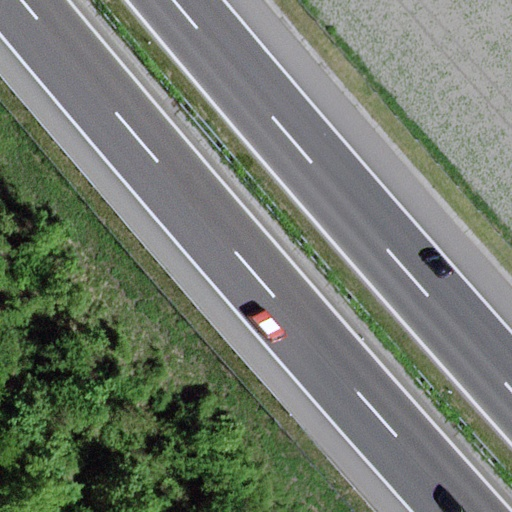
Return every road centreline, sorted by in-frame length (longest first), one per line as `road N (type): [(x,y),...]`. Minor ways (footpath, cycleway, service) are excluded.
road 1 (motorway): [(16,0),(233,260),(465,511)]
road 2 (motorway): [(511,383),(343,199),(178,0)]
